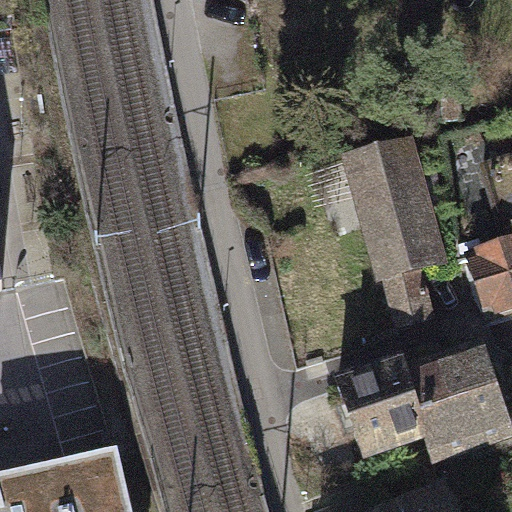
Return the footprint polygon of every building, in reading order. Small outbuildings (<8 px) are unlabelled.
[(408,139),(340,160),(392,329),(436,316),(421,267),(445,260),(408,139)] [(511,241),(480,251),(483,258),(471,262),(486,311),(496,308),(499,316),(511,312),(511,241)] [(511,427),(486,351),(410,377),(432,440),(441,463),(511,438),(511,427)] [(406,365),(339,389),(366,463),(432,440),(410,377),(406,365)] [(0,511),(128,511),(114,448),(0,475),(0,511)] [(465,511),(456,488),(397,511),(465,511)]
